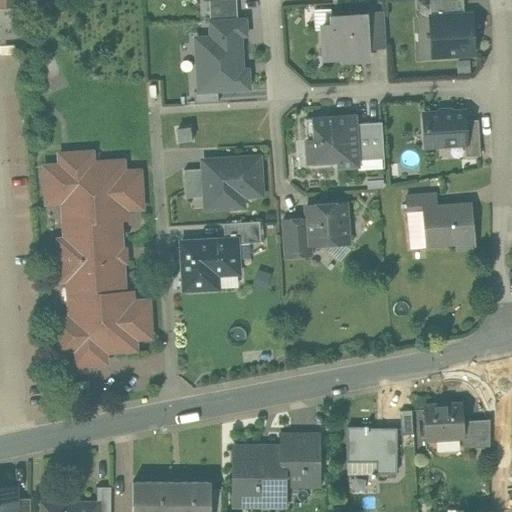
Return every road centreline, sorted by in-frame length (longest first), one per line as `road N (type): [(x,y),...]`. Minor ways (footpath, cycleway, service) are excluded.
road 1 (residential): [(511,352),(0,452)]
road 2 (residential): [(506,81),(511,314)]
road 3 (residential): [(277,96),(506,81)]
